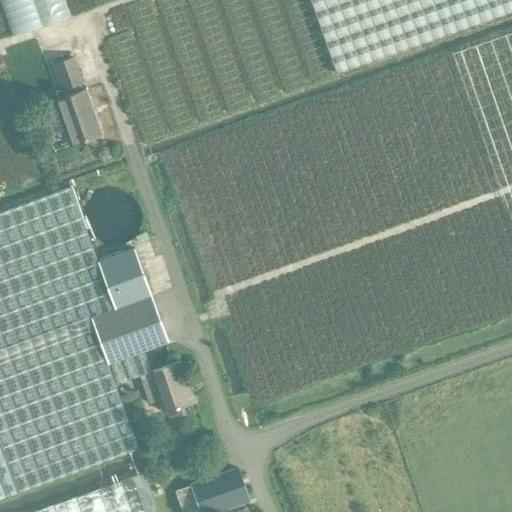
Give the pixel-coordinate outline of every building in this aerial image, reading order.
[(511,0),(309,0),(335,72),(511,8),(511,0)] [(74,57),(53,65),(62,89),(83,82),(74,57)] [(85,90),(55,101),(70,144),(101,133),(85,90)] [(193,400),(180,360),(151,370),(144,348),(168,340),(135,247),(99,260),(71,186),(0,211),(0,498),(139,449),(116,383),(139,375),(148,403),(158,400),(161,411),(193,400)] [(237,468),(191,485),(175,490),(182,511),(189,511),(200,508),(201,511),(211,511),(248,499),(237,468)] [(156,511),(143,473),(31,511),(156,511)]
